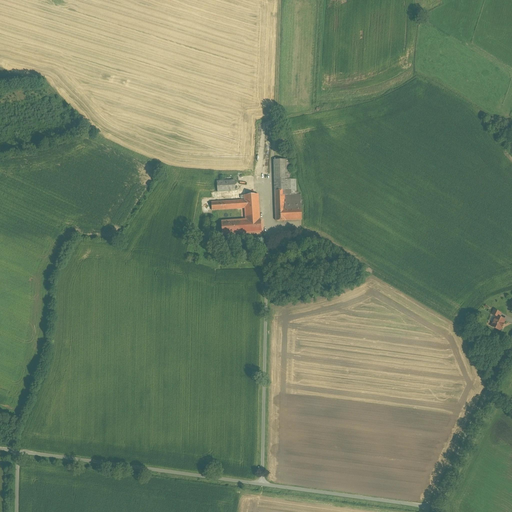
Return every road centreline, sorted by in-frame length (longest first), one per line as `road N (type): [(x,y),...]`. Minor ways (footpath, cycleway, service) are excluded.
road 1 (unclassified): [(17,451),(426,506)]
road 2 (unclassified): [(426,506),(511,332)]
